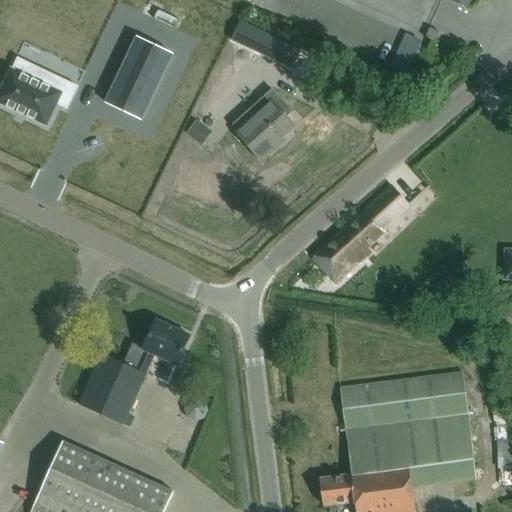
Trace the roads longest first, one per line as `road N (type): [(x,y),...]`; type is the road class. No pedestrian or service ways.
road 1 (unclassified): [(243,303),(271,261),(511,56)]
road 2 (unclassified): [(243,303),(195,289),(0,196)]
road 3 (unclassified): [(272,511),(243,303)]
